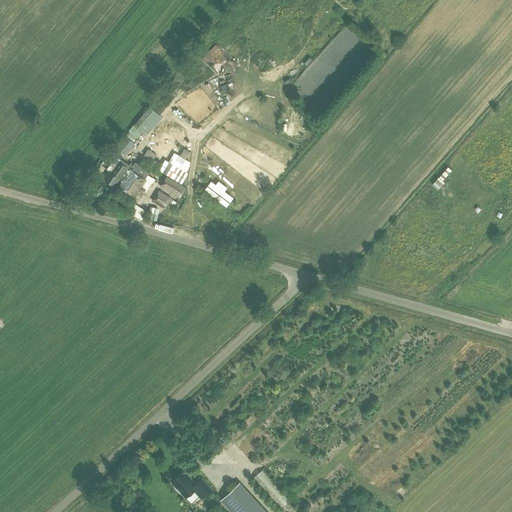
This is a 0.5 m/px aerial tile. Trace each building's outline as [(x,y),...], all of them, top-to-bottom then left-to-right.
[(161,113),(171,101),(163,94),(137,125),(148,134),(164,116),(161,113)] [(184,148),(174,166),(180,169),(190,152),(184,148)] [(145,155),(153,160),(157,154),(149,149),(145,155)] [(132,162),(129,167),(121,178),(123,180),(120,185),(135,195),(139,191),(143,194),(146,189),(142,186),(147,179),(146,178),(150,172),(136,162),(134,164),(132,162)] [(168,177),(162,187),(181,199),(187,189),(168,177)] [(159,190),(157,192),(153,197),(151,200),(165,209),(168,204),(170,204),(172,201),(170,200),(172,198),(159,190)] [(202,498),(212,488),(202,478),(196,484),(184,470),(172,481),(177,486),(175,488),(180,493),(181,492),(192,503),(200,495),(202,498)] [(222,499),(233,511),(267,511),(240,482),(222,499)]
